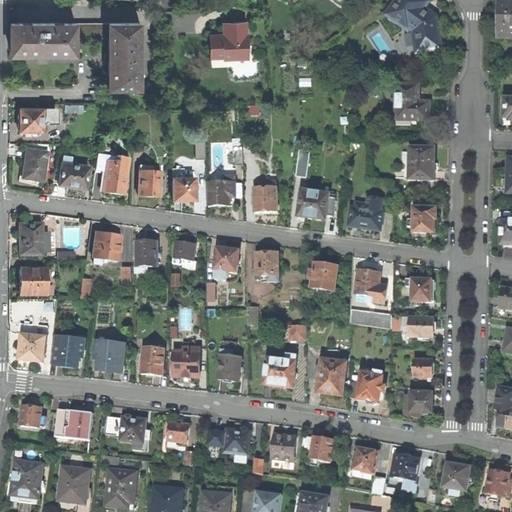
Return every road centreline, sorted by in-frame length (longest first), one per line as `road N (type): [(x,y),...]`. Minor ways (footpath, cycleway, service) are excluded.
road 1 (residential): [(0,198),(453,262)]
road 2 (residential): [(449,438),(181,398),(1,382)]
road 3 (residential): [(453,262),(449,438)]
road 4 (residential): [(475,440),(478,265)]
road 5 (residential): [(474,0),(471,140)]
road 6 (residential): [(471,140),(458,152),(453,262)]
road 7 (residential): [(478,265),(481,140)]
